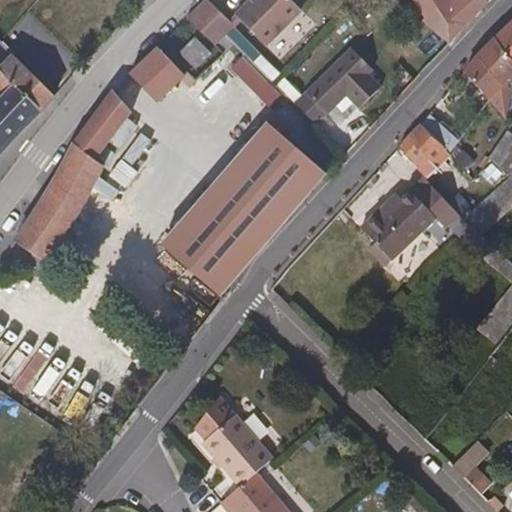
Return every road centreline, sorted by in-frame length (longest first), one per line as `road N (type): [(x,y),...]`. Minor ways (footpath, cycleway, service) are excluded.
road 1 (residential): [(511,6),(247,298)]
road 2 (residential): [(466,511),(247,298)]
road 3 (residential): [(0,209),(36,155),(172,0)]
road 4 (residential): [(247,298),(131,452)]
